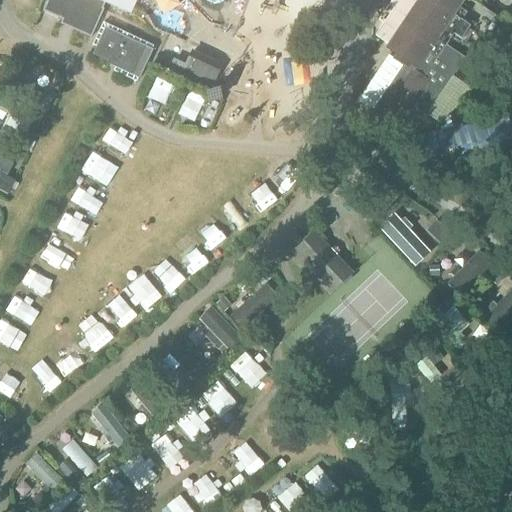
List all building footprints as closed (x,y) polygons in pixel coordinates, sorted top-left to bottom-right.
[(105,3),(97,0),(47,0),(42,12),(63,21),(64,19),(77,25),(74,31),(91,38),(103,10),(102,9),(105,3)] [(454,16),(464,0),(417,0),(384,48),(395,55),(392,60),(405,69),(375,115),(397,131),(430,82),(424,77),(453,34),(461,39),(469,26),(454,16)] [(166,42),(175,25),(149,13),(141,30),(166,42)] [(131,76),(145,47),(105,28),(93,55),(111,63),(110,66),(131,76)] [(220,69),(217,62),(192,50),(185,64),(174,59),(172,64),(161,59),(158,67),(210,91),(220,69)] [(446,59),(441,69),(467,84),(472,74),(446,59)] [(429,87),(467,103),(473,90),(435,74),(429,87)] [(12,99),(30,105),(38,82),(19,76),(12,99)] [(0,154),(21,162),(26,151),(0,141),(0,154)] [(459,170),(472,159),(457,142),(444,153),(459,170)] [(414,262),(427,250),(395,216),(382,228),(414,262)] [(330,295),(353,273),(314,230),(291,252),(330,295)] [(477,253),(447,285),(459,297),(490,265),(477,253)] [(265,285),(229,318),(242,331),(278,299),(265,285)] [(497,332),(511,315),(511,289),(484,320),(497,332)] [(230,353),(242,341),(211,309),(199,321),(230,353)] [(197,385),(208,374),(178,343),(167,354),(197,385)] [(216,388),(205,394),(218,417),(228,412),(216,388)] [(190,433),(204,426),(196,409),(181,417),(190,433)] [(64,453),(55,461),(77,485),(86,478),(64,453)] [(255,456),(235,460),(237,470),(257,466),(255,456)] [(319,478),(304,489),(320,511),(321,511),(337,501),(319,478)]
